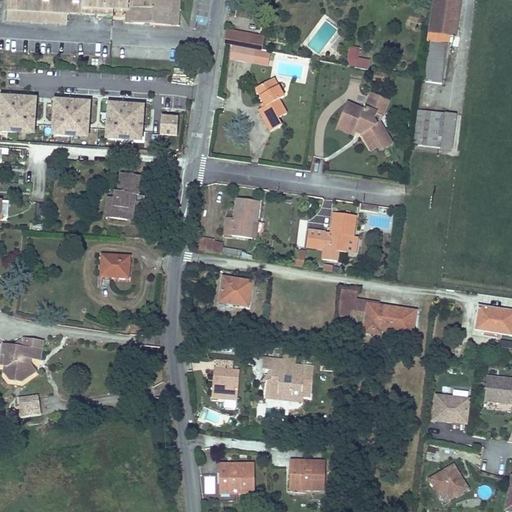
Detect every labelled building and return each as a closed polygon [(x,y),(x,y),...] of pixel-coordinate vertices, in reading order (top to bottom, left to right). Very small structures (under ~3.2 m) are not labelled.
[(7,0),(6,21),(67,24),(68,13),(113,16),(114,9),(129,10),(129,0),(7,0)] [(173,0),(135,0),(135,2),(134,24),(172,26),(173,0)] [(455,37),(461,0),(434,0),(429,33),(455,37)] [(259,50),(261,37),(227,31),(225,43),(259,50)] [(442,85),(448,45),(430,42),(424,82),(442,85)] [(350,45),(348,66),(370,68),(371,58),(359,57),(360,46),(350,45)] [(230,47),(228,58),(263,66),(266,55),(230,47)] [(384,82),(385,74),(372,72),(371,79),(384,82)] [(287,114),(279,100),(284,97),(279,86),(276,88),(271,80),(256,88),(264,103),(266,106),(263,108),(259,110),(271,132),(283,125),(279,118),(287,114)] [(0,132),(37,135),(39,98),(1,95),(0,105),(0,132)] [(376,124),(373,119),(376,114),(382,117),(388,102),(371,95),(364,111),(357,108),(348,104),(346,108),(339,125),(356,132),(357,130),(362,131),(361,134),(371,151),(378,147),(380,151),(391,144),(379,123),(376,124)] [(91,140),(94,102),(56,99),(53,137),(91,140)] [(144,143),(146,105),(110,103),(107,141),(144,143)] [(422,146),(427,111),(417,110),(413,145),(422,146)] [(426,147),(431,112),(427,111),(422,146),(426,147)] [(440,149),(445,114),(431,112),(426,147),(440,149)] [(379,123),(382,117),(376,114),(373,119),(376,124),(379,123)] [(451,150),(456,115),(446,114),(441,149),(451,150)] [(164,119),(162,138),(179,139),(179,121),(164,119)] [(354,135),(356,132),(339,125),(338,128),(354,135)] [(131,199),(132,195),(136,195),(138,196),(141,177),(121,174),(118,192),(115,191),(114,199),(112,218),(127,221),(129,209),(134,210),(135,200),(131,199)] [(112,218),(114,199),(108,198),(105,218),(112,218)] [(250,224),(251,221),(252,222),(257,222),(259,202),(237,199),(234,219),(227,218),(224,236),(250,239),(252,224),(250,224)] [(347,253),(349,239),(348,239),(348,236),(350,236),(354,236),(356,216),(334,213),(331,233),(309,230),(306,248),(324,250),(323,260),(337,262),(339,252),(347,253)] [(256,240),(259,223),(257,222),(252,222),(251,221),(250,224),(252,224),(250,239),(256,240)] [(214,243),(214,241),(200,238),(199,251),(212,253),(214,243)] [(221,255),(223,248),(223,244),(214,243),(212,253),(221,255)] [(241,258),(243,251),(223,248),(221,255),(241,258)] [(293,268),(303,269),(306,251),(295,250),(293,268)] [(128,279),(130,257),(102,256),(101,277),(128,279)] [(248,306),(252,282),(223,278),(220,301),(236,303),(236,305),(248,306)] [(355,300),(357,292),(342,290),(339,307),(352,309),(354,309),(355,300)] [(367,312),(368,305),(378,306),(379,304),(355,300),(354,309),(367,312)] [(412,336),(416,312),(396,309),(396,314),(391,313),(392,308),(378,306),(368,305),(367,312),(364,333),(380,335),(381,331),(402,334),(402,335),(402,336),(403,337),(404,338),(405,339),(406,339),(408,339),(409,339),(410,338),(411,337),(412,336)] [(350,317),(352,309),(339,307),(338,315),(350,317)] [(511,336),(511,311),(479,307),(475,328),(502,332),(501,335),(511,336)] [(26,362),(27,358),(30,359),(40,360),(43,342),(24,339),(13,346),(3,345),(2,355),(6,356),(4,367),(7,367),(6,375),(10,381),(22,383),(27,379),(30,363),(26,362)] [(343,361),(344,353),(334,352),(333,359),(333,360),(343,361)] [(310,398),(313,366),(295,364),(295,356),(284,355),(284,360),(266,358),(265,369),(271,369),(274,370),(273,379),(267,382),(266,393),(300,396),(300,397),(303,397),(310,398)] [(219,361),(218,369),(232,370),(233,362),(219,361)] [(273,379),(274,370),(271,369),(262,382),(267,382),(273,379)] [(240,401),(242,372),(216,370),(214,399),(240,401)] [(459,387),(458,397),(466,397),(467,388),(459,387)] [(302,403),(303,397),(300,397),(300,396),(266,393),(265,399),(302,403)] [(39,397),(18,398),(19,418),(39,417),(39,397)] [(456,427),(487,430),(488,405),(456,401),(456,427)] [(15,417),(14,410),(7,411),(8,418),(15,417)] [(335,458),(336,452),(324,450),(323,458),(335,459),(335,458)] [(324,491),(324,463),(324,462),(292,461),(291,476),(300,476),(300,490),(324,491)] [(254,495),(254,465),(221,466),(221,495),(254,495)] [(462,510),(487,495),(470,468),(446,484),(462,510)] [(300,490),(300,476),(291,476),(291,490),(300,490)] [(205,477),(205,495),(214,495),(215,477),(205,477)] [(334,511),(335,499),(327,499),(325,511),(334,511)]
